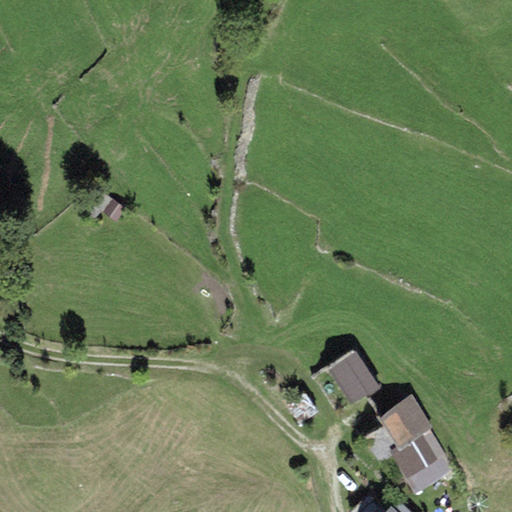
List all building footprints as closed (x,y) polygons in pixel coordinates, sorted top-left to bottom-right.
[(98,180),(77,202),(94,217),(114,196),(98,180)] [(118,218),(127,206),(117,198),(108,210),(118,218)] [(356,345),(326,369),(347,403),(380,384),(356,345)] [(288,402),(296,416),(304,411),(306,415),(316,409),(305,391),(288,402)] [(413,391),(380,408),(401,440),(430,427),(434,425),(413,391)] [(416,489),(454,467),(430,427),(401,440),(392,445),(416,489)] [(404,511),(417,511),(401,497),(395,502),(404,511)] [(393,500),(379,511),(404,511),(395,502),(393,500)]
